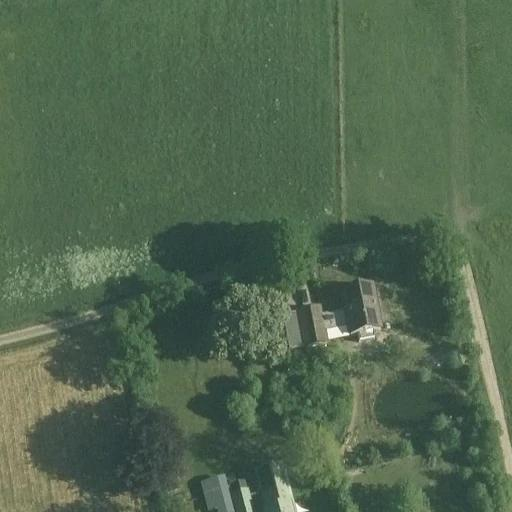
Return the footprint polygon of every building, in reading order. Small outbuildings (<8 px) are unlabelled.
[(350,338),(357,337),(359,344),(374,341),(372,334),(380,332),(372,288),(341,294),(345,313),(321,318),(319,311),(298,315),(305,351),(327,346),(324,335),(348,330),(350,338)] [(341,472),(335,449),(322,453),(328,475),(341,472)] [(293,511),(282,467),(256,474),(266,511),(293,511)] [(215,511),(233,507),(225,478),(201,485),(209,511),(215,511)] [(253,511),(249,492),(231,496),(234,511),(253,511)]
